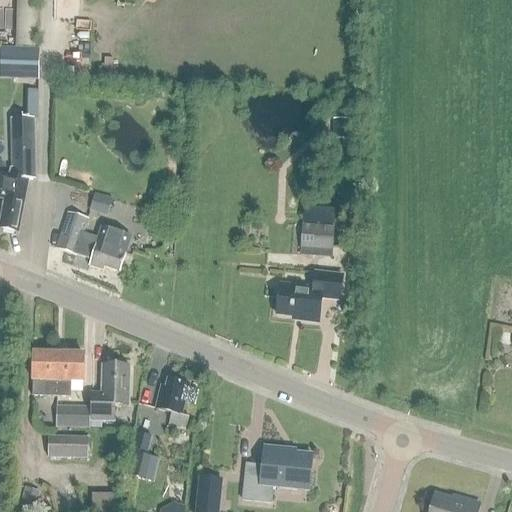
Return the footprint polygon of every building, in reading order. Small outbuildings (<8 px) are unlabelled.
[(0,79),(37,81),(38,51),(0,49),(0,79)] [(35,180),(34,119),(11,119),(12,169),(10,169),(9,177),(0,175),(0,199),(4,201),(4,202),(1,204),(0,210),(2,213),(0,220),(0,230),(17,234),(23,204),(28,180),(35,180)] [(346,140),(346,120),(334,119),(334,139),(346,140)] [(94,195),(89,211),(106,217),(111,200),(94,195)] [(129,239),(100,229),(97,239),(82,235),(87,220),(67,214),(55,250),(75,256),(90,260),(88,267),(102,271),(103,268),(119,273),(125,255),(124,255),(129,239)] [(299,249),(331,251),(333,228),(301,226),(299,249)] [(339,301),(342,277),(314,274),(312,290),(279,286),(276,316),(299,318),(299,321),(318,324),(321,299),(339,301)] [(44,398),(56,398),(58,355),(32,355),(32,382),(44,382),(44,398)] [(58,355),(56,398),(69,399),(70,383),(82,383),(83,356),(58,355)] [(128,367),(103,367),(101,367),(101,395),(90,395),(89,422),(90,422),(89,429),(101,429),(101,422),(114,423),(114,407),(128,407),(128,367)] [(166,380),(165,388),(160,387),(155,411),(171,414),(168,428),(186,430),(188,418),(181,416),(184,404),(194,406),(197,392),(187,389),(188,385),(166,380)] [(88,429),(88,409),(56,409),(56,429),(88,429)] [(159,461),(146,457),(151,438),(138,434),(133,454),(136,454),(130,478),(153,484),(159,461)] [(87,460),(87,439),(48,439),(47,460),(87,460)] [(247,465),(246,465),(242,501),(270,504),(272,488),(307,492),(311,456),(293,455),(281,453),(281,451),(263,449),(261,467),(260,479),(245,477),(247,465)] [(216,511),(220,481),(200,479),(196,511),(216,511)] [(18,509),(26,511),(31,511),(37,496),(23,492),(18,509)] [(97,492),(96,511),(116,511),(117,493),(97,492)] [(476,511),(479,506),(461,501),(460,503),(434,496),(429,511),(476,511)] [(187,511),(189,507),(165,503),(163,511),(187,511)]
